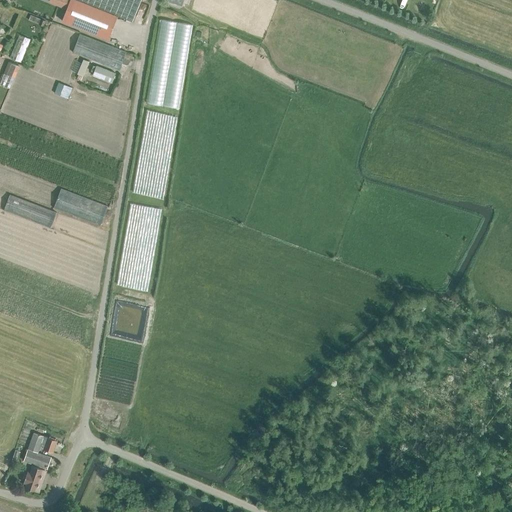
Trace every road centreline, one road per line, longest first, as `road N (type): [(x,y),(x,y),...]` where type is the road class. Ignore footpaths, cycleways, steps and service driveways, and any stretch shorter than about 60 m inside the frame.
road 1 (unclassified): [(81,436),(162,0)]
road 2 (unclassified): [(511,76),(319,0)]
road 3 (unclassified): [(257,511),(81,436)]
road 4 (unclassified): [(0,491),(51,500),(81,436)]
